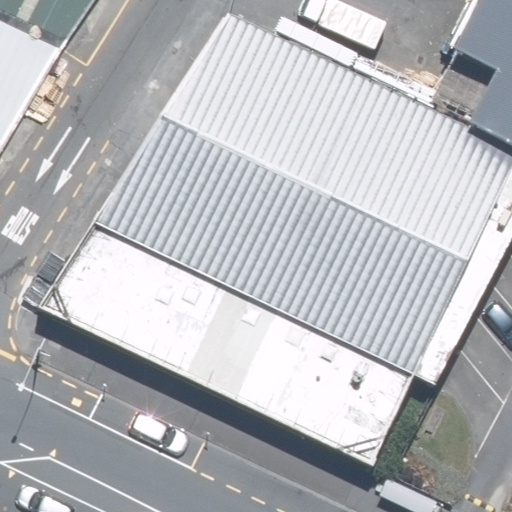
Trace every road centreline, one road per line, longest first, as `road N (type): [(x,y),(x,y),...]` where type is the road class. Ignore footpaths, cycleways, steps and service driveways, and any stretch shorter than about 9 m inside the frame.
road 1 (unclassified): [(166,0),(0,261)]
road 2 (secondary): [(0,449),(128,511)]
